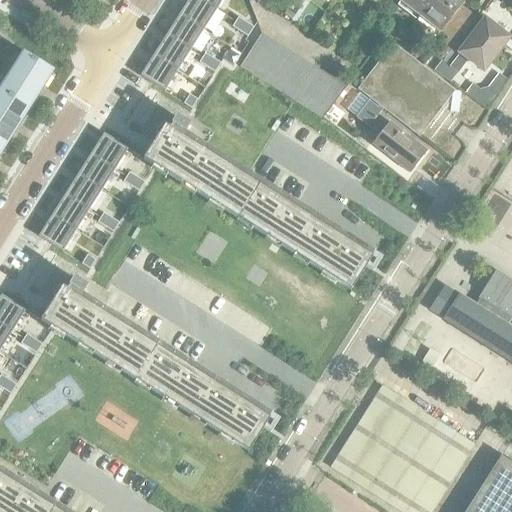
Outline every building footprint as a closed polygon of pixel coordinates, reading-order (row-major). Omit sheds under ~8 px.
[(199,0),(191,0),(181,16),(207,32),(219,12),(199,0)] [(199,0),(219,12),(226,0),(199,0)] [(399,0),(399,1),(419,17),(432,0),(399,0)] [(465,0),(464,0),(432,0),(419,17),(440,33),(440,32),(447,38),(435,53),(445,58),(476,17),(461,5),(465,0)] [(235,15),(231,21),(237,26),(242,19),(235,15)] [(181,16),(169,35),(195,51),(207,32),(181,16)] [(243,19),(239,26),(245,30),(250,23),(243,19)] [(468,58),(482,69),(506,38),(504,36),(504,33),(496,26),(493,28),(484,21),(448,67),(457,73),(468,58)] [(274,43),(260,34),(240,67),(253,76),(274,43)] [(169,35),(156,56),(182,72),(195,51),(169,35)] [(0,41),(0,54),(1,55),(8,44),(1,40),(0,41)] [(288,51),(274,43),(253,76),(267,84),(288,51)] [(8,59),(15,49),(15,48),(12,46),(8,44),(1,55),(8,59)] [(384,107),(419,135),(453,92),(393,46),(360,88),(380,104),(384,107)] [(281,93),(301,60),(288,51),(267,84),(281,93)] [(206,52),(202,59),(209,63),(213,57),(206,52)] [(22,53),(0,86),(0,153),(52,72),(22,53)] [(156,56),(144,74),(170,90),(182,72),(156,56)] [(216,58),(212,65),(218,69),(223,62),(216,58)] [(315,68),(301,60),(281,93),(294,101),(315,68)] [(328,77),(315,68),(294,101),(307,110),(328,77)] [(345,87),(328,77),(307,110),(321,119),(345,87)] [(191,88),(186,95),(193,99),(198,93),(191,88)] [(384,107),(380,104),(377,107),(368,100),(355,117),(368,126),(381,110),(384,107)] [(145,155),(142,159),(148,163),(265,237),(272,242),(349,290),(365,266),(367,262),(371,257),(290,206),(285,203),(180,137),(187,125),(175,118),(168,129),(163,126),(157,136),(154,142),(145,155)] [(388,122),(371,144),(409,173),(426,151),(388,122)] [(104,139),(92,158),(117,174),(129,155),(104,139)] [(92,158),(79,179),(104,195),(117,174),(92,158)] [(128,172),(122,182),(130,187),(136,177),(128,172)] [(79,179),(66,199),(92,215),(104,195),(79,179)] [(139,186),(134,193),(141,198),(146,191),(139,186)] [(66,199),(54,217),(80,233),(92,215),(66,199)] [(106,215),(102,221),(108,226),(113,219),(106,215)] [(54,217),(42,237),(67,253),(80,233),(54,217)] [(114,220),(110,227),(116,232),(121,225),(114,220)] [(87,255),(81,264),(89,269),(95,260),(87,255)] [(429,308),(428,309),(444,319),(511,361),(511,281),(496,271),(479,298),(480,299),(476,305),(459,295),(455,292),(444,285),(429,308)] [(51,302),(40,321),(43,323),(143,386),(170,403),(247,452),(262,428),(265,423),(268,418),(198,374),(188,368),(183,365),(77,298),(84,287),(72,279),(65,290),(61,287),(55,297),(51,302)] [(0,301),(0,329),(13,337),(26,317),(0,301)] [(0,329),(0,355),(2,356),(13,337),(0,329)] [(26,334),(20,344),(28,349),(34,339),(26,334)] [(37,347),(32,354),(39,358),(44,351),(37,347)] [(439,355),(429,349),(420,363),(430,369),(439,355)] [(8,383),(4,390),(10,395),(15,388),(8,383)] [(511,511),(511,461),(500,454),(499,455),(501,457),(465,511),(511,511)] [(0,511),(58,511),(0,475),(0,511)]
